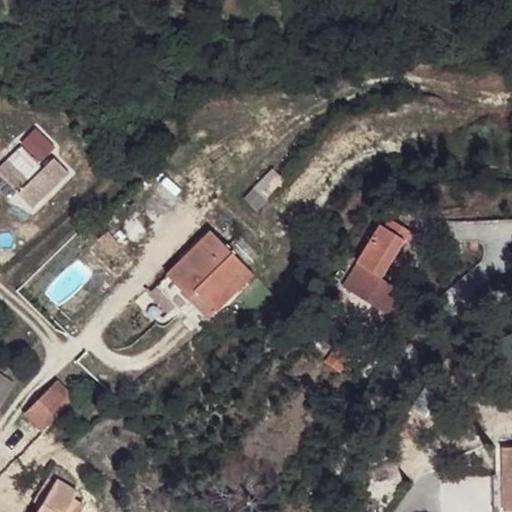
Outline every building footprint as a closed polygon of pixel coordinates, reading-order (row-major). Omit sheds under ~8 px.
[(73,183),(58,169),(45,180),(25,157),(11,168),(33,191),(19,202),(32,218),(73,183)] [(11,168),(0,176),(0,178),(19,202),(33,191),(11,168)] [(463,249),(511,245),(511,214),(461,218),(463,249)] [(405,228),(381,215),(353,267),(358,270),(343,298),(354,304),(377,266),(383,268),(405,228)] [(218,232),(163,285),(185,307),(195,298),(202,291),(218,305),(255,269),(250,263),(263,250),(258,245),(247,233),(231,246),(218,232)] [(202,291),(195,298),(210,312),(218,305),(202,291)] [(0,371),(0,402),(15,382),(0,371)] [(74,395),(56,378),(23,411),(40,428),(74,395)] [(495,479),(489,481),(490,511),(511,511),(511,450),(494,452),(495,479)] [(61,468),(54,463),(45,476),(53,481),(33,511),(64,511),(77,490),(56,477),(61,468)]
